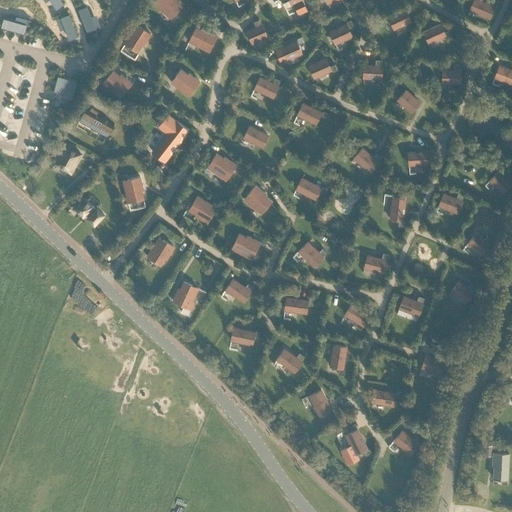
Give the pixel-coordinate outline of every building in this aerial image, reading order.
[(64,6),(60,0),(43,0),(46,4),(50,1),(56,11),(64,6)] [(170,18),(181,6),(175,0),(156,0),(154,2),(170,18)] [(281,0),(285,7),(293,3),(298,13),(306,10),(302,1),(301,0),(281,0)] [(489,18),(494,6),(478,0),(469,0),(473,1),(469,10),(489,18)] [(394,29),(410,21),(407,13),(412,11),(410,5),(405,7),(406,9),(388,17),(394,29)] [(89,7),(78,10),(86,32),(96,29),(97,32),(103,30),(97,15),(92,17),(89,7)] [(78,37),(70,14),(62,17),(61,15),(55,17),(60,31),(65,29),(69,41),(78,37)] [(16,21),(5,18),(2,27),(25,34),(27,26),(31,27),(33,21),(18,17),(16,21)] [(261,25),(259,19),(253,22),(256,27),(246,32),(252,43),(267,36),(262,25),(261,25)] [(335,44),(352,36),(348,28),(353,26),(350,20),(346,22),(347,24),(329,32),(335,44)] [(151,34),(135,24),(124,43),(137,51),(142,44),(143,45),(151,34)] [(452,35),(449,30),(444,32),(440,24),(423,32),(429,44),(446,35),(447,37),(452,35)] [(203,31),(196,27),(189,42),(208,51),(216,35),(204,29),(203,31)] [(281,48),(275,51),(279,59),(284,57),(286,60),(301,53),(298,45),(299,44),(303,42),(300,36),(297,38),(298,41),(296,41),(281,48)] [(329,67),(326,58),(309,66),(314,78),(332,69),(333,71),(337,70),(335,64),(329,67)] [(381,66),(381,61),(375,60),(375,65),(364,65),(363,77),(381,78),(382,66),(381,66)] [(460,70),(460,65),(454,65),(454,70),(442,70),(442,83),(461,83),(461,70),(460,70)] [(511,70),(499,65),(494,77),(511,83),(511,70)] [(187,75),(181,69),(171,82),(189,95),(199,81),(189,73),(187,75)] [(131,83),(121,74),(120,76),(113,71),(103,83),(120,97),(131,83)] [(58,76),(53,92),(73,97),(77,81),(58,76)] [(272,83),(260,77),(254,88),(273,97),(278,86),(277,85),(279,80),(274,78),(272,83)] [(411,112),(419,103),(406,90),(397,100),(411,112)] [(321,112),(302,103),(297,114),(316,123),(319,115),(324,117),(327,112),(322,110),(321,112)] [(107,136),(108,133),(110,134),(115,128),(112,126),(114,124),(97,114),(98,113),(91,107),(89,110),(86,108),(79,120),(107,136)] [(164,136),(152,152),(164,161),(188,130),(176,121),(167,115),(163,120),(166,123),(162,128),(169,133),(166,137),(164,136)] [(262,146),(268,135),(249,126),(244,137),(262,146)] [(70,172),(80,154),(64,145),(54,163),(70,172)] [(373,157),(362,148),(354,158),(370,171),(378,162),(377,161),(381,157),(376,153),(373,157)] [(408,152),(409,165),(430,164),(429,151),(408,152)] [(225,180),(236,165),(224,157),(223,159),(216,154),(207,167),(225,180)] [(506,179),(498,171),(489,180),(503,193),(511,184),(511,183),(511,181),(511,176),(510,175),(506,179)] [(143,189),(140,176),(122,181),(128,202),(143,198),(141,190),(143,189)] [(321,188),(321,187),(301,178),(296,189),(315,199),(319,190),(324,193),(326,188),(322,186),(321,188)] [(264,196),(266,194),(255,185),(244,199),(261,213),(271,201),(264,196)] [(461,200),(463,196),(458,193),(456,198),(443,193),(438,205),(458,213),(462,201),(461,200)] [(207,223),(216,207),(197,196),(189,210),(196,214),(195,216),(207,223)] [(404,226),(404,221),(402,221),(405,199),(392,197),(390,219),(398,220),(398,225),(404,226)] [(91,206),(84,199),(75,208),(82,215),(84,213),(89,217),(88,218),(94,223),(102,215),(92,205),(91,206)] [(484,239),(475,233),(468,243),(483,254),(490,244),(489,243),(492,239),(488,235),(484,239)] [(239,234),(232,248),(251,258),(259,242),(247,236),(247,238),(239,234)] [(159,237),(147,256),(161,265),(165,257),(167,258),(174,247),(159,237)] [(307,242),(299,251),(314,266),(323,257),(307,242)] [(387,261),(388,255),(382,254),(381,259),(367,255),(364,267),(384,273),(388,261),(387,261)] [(233,279),(226,289),(243,301),(250,291),(250,290),(250,289),(253,286),(248,282),(246,286),(245,287),(233,279)] [(467,288),(459,281),(451,291),(466,302),(473,292),(472,291),(476,287),(471,283),(467,288)] [(178,288),(173,301),(183,306),(181,311),(188,315),(191,309),(194,303),(192,302),(198,288),(184,282),(180,289),(178,288)] [(422,303),(424,298),(418,295),(416,301),(403,296),(399,308),(418,315),(423,304),(422,303)] [(286,297),(284,310),(306,313),(307,304),(312,305),(313,299),(308,299),(308,300),(307,300),(286,297)] [(364,311),(351,303),(345,314),(363,325),(370,315),(369,314),(372,310),(367,306),(364,311)] [(233,328),(231,340),(252,344),(253,336),(255,336),(259,337),(261,331),(256,330),(255,332),(233,328)] [(334,345),(330,366),(339,367),(338,373),(344,374),(344,369),(343,369),(343,368),(346,347),(334,345)] [(284,349),(277,359),(294,372),(301,361),(300,361),(301,360),(304,356),(299,352),(296,356),(296,357),(284,349)] [(444,362),(446,357),(440,355),(439,360),(426,356),(421,368),(441,375),(445,363),(444,362)] [(396,393),(395,393),(374,389),(372,402),(393,405),(395,396),(400,397),(401,392),(396,391),(396,393)] [(321,390),(310,396),(319,415),(327,411),(327,412),(329,416),(335,414),(333,409),(332,409),(331,410),(330,409),(321,390)] [(351,446),(342,450),(348,463),(358,458),(356,454),(363,450),(364,451),(366,455),(371,452),(369,448),(367,449),(366,448),(357,429),(346,435),(351,446)] [(413,440),(402,431),(394,440),(410,454),(418,444),(421,440),(417,436),(413,440)] [(507,479),(509,453),(493,452),(492,463),(494,463),(493,478),(507,479)]
